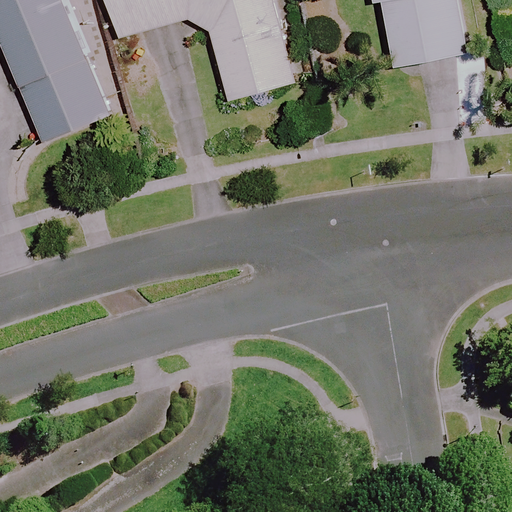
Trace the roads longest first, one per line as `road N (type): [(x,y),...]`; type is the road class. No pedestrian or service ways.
road 1 (residential): [(373,241),(261,300),(0,369)]
road 2 (residential): [(0,297),(238,231),(373,241)]
road 3 (residential): [(373,241),(420,511)]
road 4 (residential): [(373,241),(511,227)]
